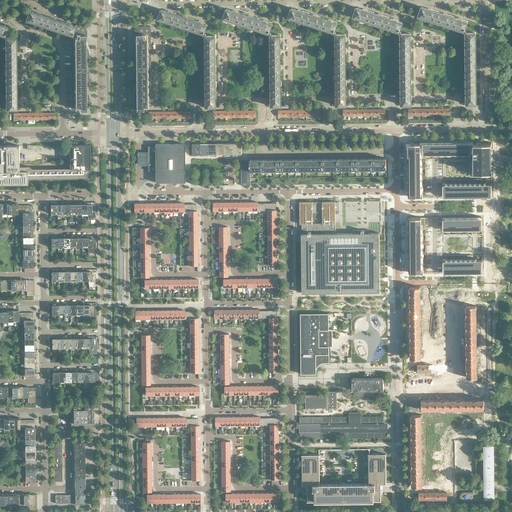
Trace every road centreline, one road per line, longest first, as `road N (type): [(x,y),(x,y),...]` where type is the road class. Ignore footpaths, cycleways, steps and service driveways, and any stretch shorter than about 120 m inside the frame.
road 1 (secondary): [(107,133),(111,511)]
road 2 (secondary): [(120,511),(117,133)]
road 3 (residential): [(154,0),(473,0)]
road 4 (residential): [(395,151),(262,152),(261,131)]
road 5 (residential): [(289,381),(233,381),(234,328),(205,328)]
road 6 (residential): [(290,274),(235,274),(232,222),(205,222)]
road 7 (secondary): [(117,133),(113,0)]
road 8 (secondary): [(106,0),(107,133)]
road 9 (unclassified): [(487,128),(482,2)]
road 10 (residential): [(196,132),(194,104),(157,96),(157,50),(169,48)]
road 11 (residential): [(457,128),(454,98),(419,94),(420,36)]
road 12 (residential): [(44,488),(67,487),(67,411),(43,411)]
road 13 (residential): [(326,130),(323,98),(289,94),(289,38)]
road 14 (residential): [(394,129),(392,102),(357,97),(355,38)]
road 15 (residential): [(261,131),(260,104),(226,99),(230,41)]
